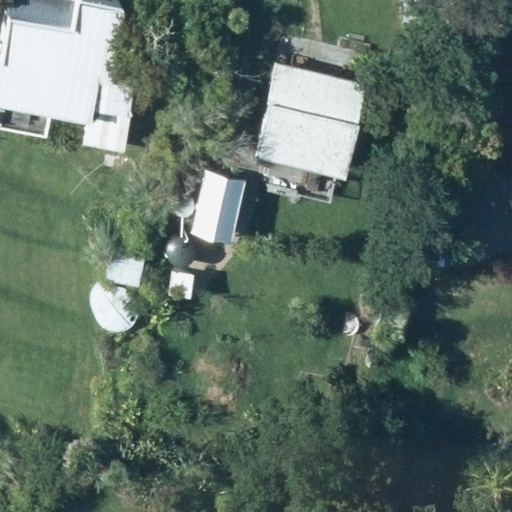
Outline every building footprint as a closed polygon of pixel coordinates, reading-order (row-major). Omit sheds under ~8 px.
[(110,0),(63,0),(62,7),(26,0),(0,0),(0,81),(81,96),(75,127),(117,135),(124,96),(115,94),(122,58),(101,54),(110,0)] [(350,65),(269,44),(247,128),(328,150),(350,65)] [(462,262),(465,126),(385,125),(382,280),(495,283),(495,262),(462,262)] [(511,138),(501,183),(511,185),(511,138)] [(97,264),(133,272),(140,241),(104,233),(97,264)] [(398,328),(403,294),(379,290),(375,324),(398,328)]
